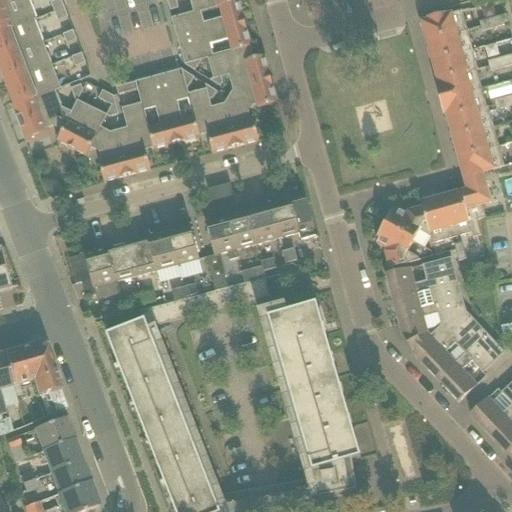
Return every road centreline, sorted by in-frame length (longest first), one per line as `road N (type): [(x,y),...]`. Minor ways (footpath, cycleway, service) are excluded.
road 1 (residential): [(494,481),(371,347),(313,147)]
road 2 (residential): [(23,228),(313,147)]
road 3 (unclassified): [(130,511),(58,322)]
road 4 (residential): [(313,147),(276,0)]
